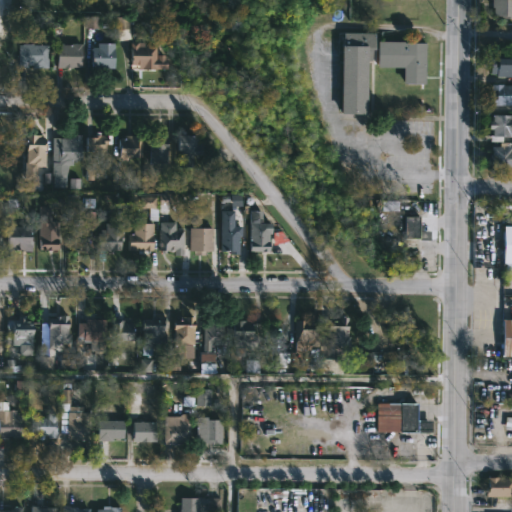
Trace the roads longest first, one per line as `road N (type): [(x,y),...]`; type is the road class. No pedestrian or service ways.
road 1 (tertiary): [(458,0),(454,511)]
road 2 (residential): [(456,288),(0,282)]
road 3 (residential): [(455,477),(0,472)]
road 4 (residential): [(348,288),(201,111),(187,104),(0,100)]
